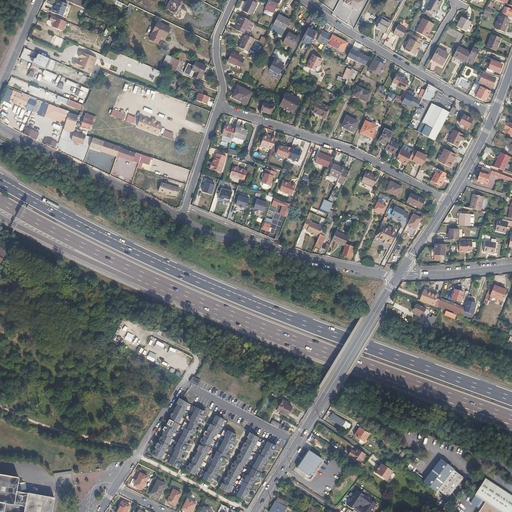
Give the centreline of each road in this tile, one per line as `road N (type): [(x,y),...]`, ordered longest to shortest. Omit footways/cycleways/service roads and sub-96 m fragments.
road 1 (motorway): [(511,399),(157,262),(0,178)]
road 2 (motorway): [(153,283),(511,418)]
road 3 (tertiary): [(254,511),(399,274)]
road 4 (residential): [(218,107),(348,149),(448,200)]
road 5 (residential): [(399,274),(204,234),(180,218)]
road 6 (residential): [(301,0),(494,114)]
road 7 (residential): [(180,218),(0,127)]
road 8 (motorway): [(0,200),(153,283)]
road 9 (motorway): [(0,216),(115,276),(153,283)]
road 10 (residential): [(115,486),(185,380)]
